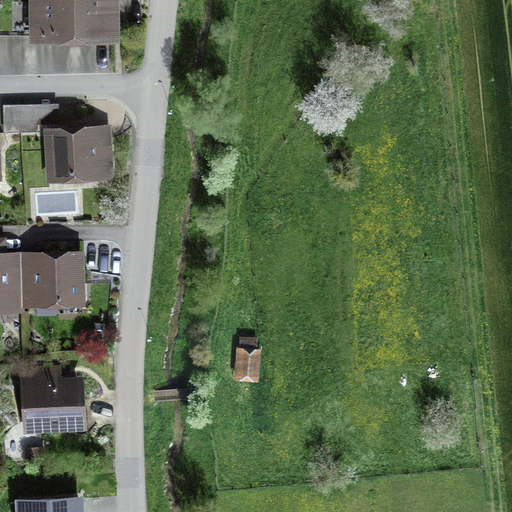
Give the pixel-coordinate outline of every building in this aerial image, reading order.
[(111,0),(35,0),(36,34),(111,33),(111,0)] [(104,125),(52,129),(56,176),(108,172),(104,125)] [(0,236),(0,305),(7,305),(7,297),(21,297),(21,291),(21,262),(3,263),(3,237),(0,236)] [(77,299),(76,255),(35,256),(35,262),(21,262),(21,291),(36,291),(36,299),(77,299)] [(260,351),(236,348),(233,380),(256,382),(260,351)] [(30,424),(82,420),(79,382),(49,384),(48,368),(26,370),(30,424)] [(78,511),(78,496),(20,499),(20,511),(78,511)]
